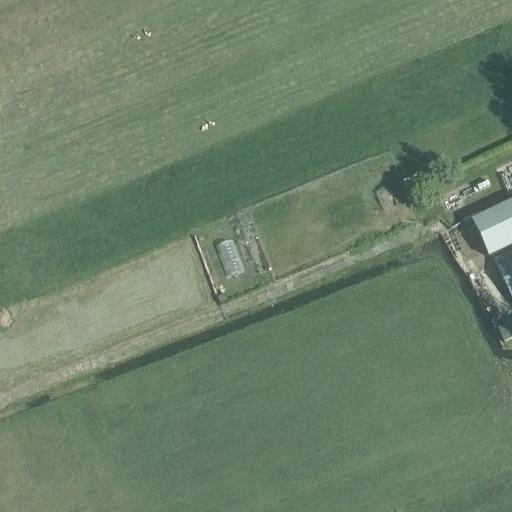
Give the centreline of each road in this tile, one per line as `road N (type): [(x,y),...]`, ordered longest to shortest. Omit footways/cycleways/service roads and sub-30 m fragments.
road 1 (track): [(0,397),(439,224)]
road 2 (track): [(420,232),(434,191),(511,153)]
